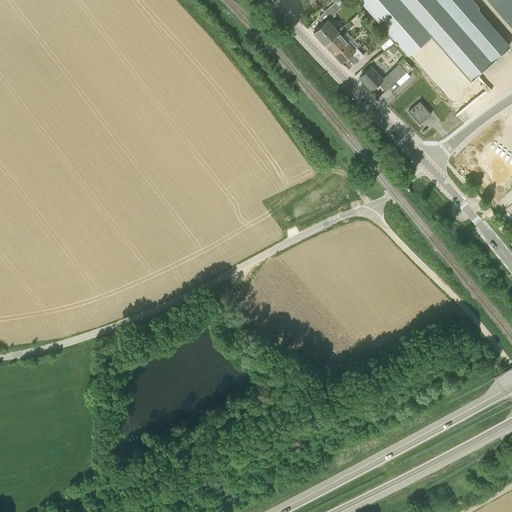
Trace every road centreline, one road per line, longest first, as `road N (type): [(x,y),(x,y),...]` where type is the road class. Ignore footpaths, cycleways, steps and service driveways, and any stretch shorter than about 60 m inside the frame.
road 1 (primary): [(511,390),(281,511)]
road 2 (tertiary): [(426,164),(266,0)]
road 3 (track): [(366,211),(511,366)]
road 4 (primary): [(335,511),(511,420)]
road 5 (tertiary): [(511,263),(426,164)]
